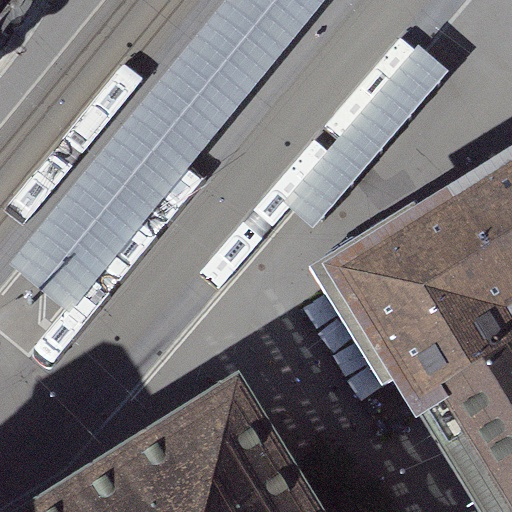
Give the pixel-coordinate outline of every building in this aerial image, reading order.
[(0,0),(0,81),(23,51),(52,2),(52,0),(0,0)] [(335,0),(235,0),(10,275),(69,324),(335,0)] [(419,56),(282,212),(314,238),(450,81),(419,56)] [(341,291),(420,420),(511,363),(511,332),(511,331),(511,186),(373,271),(341,291)] [(511,511),(511,363),(420,420),(476,511),(511,511)] [(72,511),(275,511),(275,510),(249,469),(223,426),(151,467),(72,511)]
